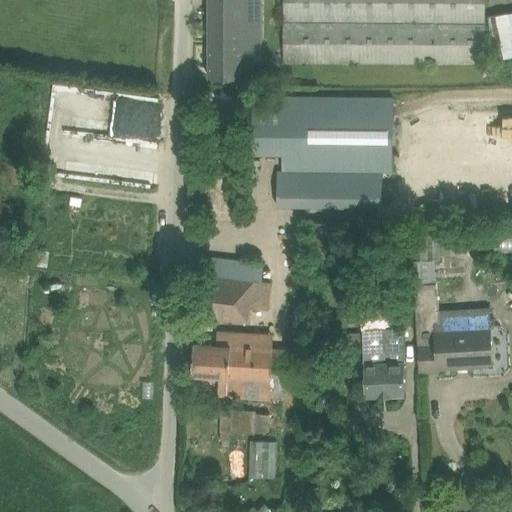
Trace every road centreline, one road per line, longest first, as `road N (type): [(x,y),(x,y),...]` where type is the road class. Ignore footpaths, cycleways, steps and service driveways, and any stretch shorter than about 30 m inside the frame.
road 1 (unclassified): [(166,490),(187,0)]
road 2 (unclassified): [(166,490),(124,488),(0,399)]
road 3 (track): [(407,187),(407,111),(448,97),(511,96)]
